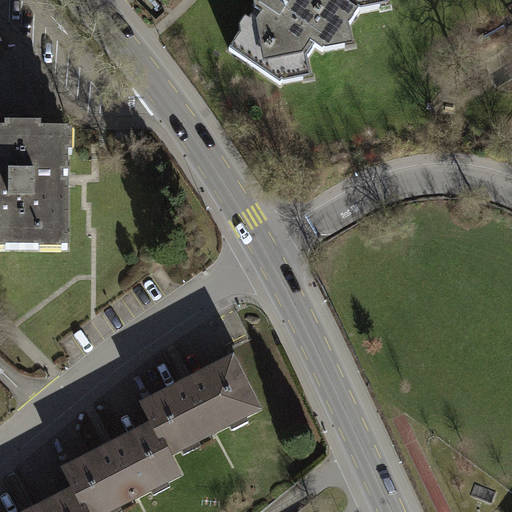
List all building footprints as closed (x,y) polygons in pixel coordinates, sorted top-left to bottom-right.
[(281,0),(262,0),(230,50),(277,81),(310,78),(300,52),(309,41),(320,50),(350,47),(347,25),(353,11),(382,8),(381,0),(282,0),(282,1),(281,0)] [(0,128),(14,129),(24,129),(40,129),(40,118),(41,116),(0,115),(0,128)] [(0,249),(68,250),(69,188),(69,179),(69,173),(69,129),(40,129),(24,129),(14,129),(0,128),(0,249)] [(231,351),(140,398),(149,417),(169,454),(260,407),(231,351)] [(149,417),(57,465),(68,486),(81,511),(104,511),(179,473),(169,454),(149,417)] [(81,511),(68,486),(15,511),(81,511)]
